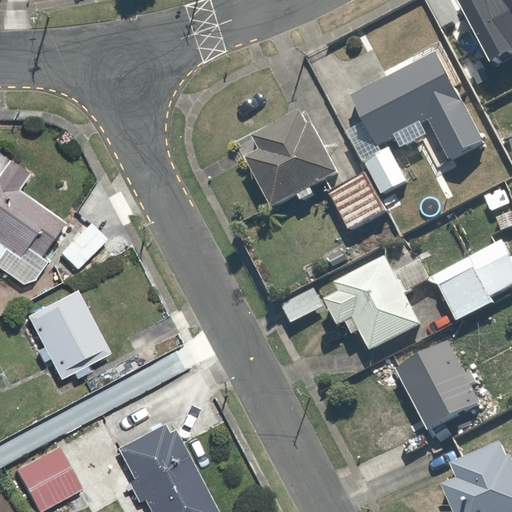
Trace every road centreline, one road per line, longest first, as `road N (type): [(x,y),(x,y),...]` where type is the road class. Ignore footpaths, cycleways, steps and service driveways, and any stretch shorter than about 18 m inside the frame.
road 1 (residential): [(324,511),(99,55)]
road 2 (unclassified): [(269,0),(153,46),(99,55)]
